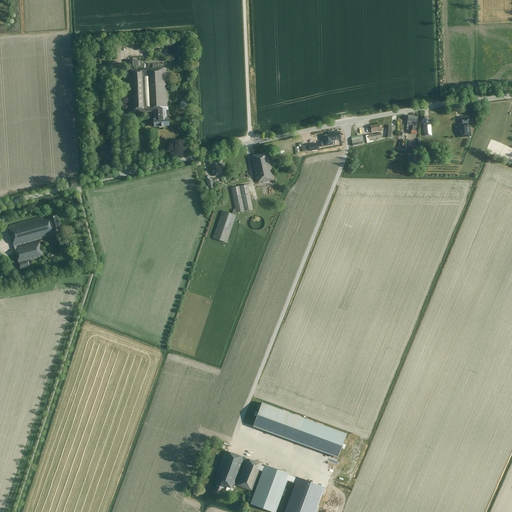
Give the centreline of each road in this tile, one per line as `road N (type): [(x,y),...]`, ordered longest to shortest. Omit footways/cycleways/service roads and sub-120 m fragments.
road 1 (tertiary): [(0,205),(347,123)]
road 2 (unclassified): [(236,432),(344,159),(347,123)]
road 3 (tertiary): [(347,123),(511,96)]
road 4 (track): [(251,143),(245,0)]
